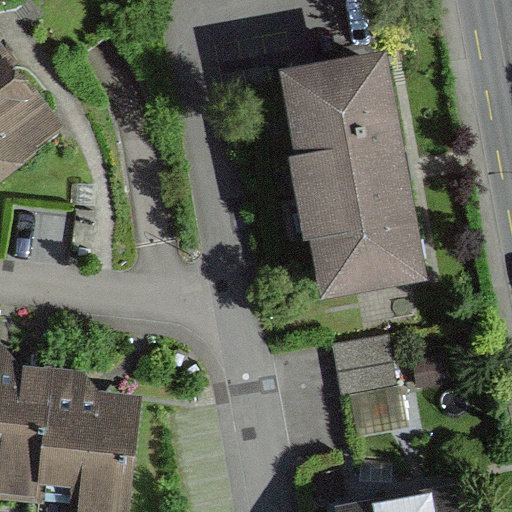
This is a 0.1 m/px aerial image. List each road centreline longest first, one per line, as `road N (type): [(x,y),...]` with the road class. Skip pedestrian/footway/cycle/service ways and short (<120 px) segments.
road 1 (residential): [(194,76),(237,311)]
road 2 (residential): [(0,286),(237,311)]
road 3 (residential): [(237,311),(274,511)]
road 4 (tertiary): [(511,138),(486,0)]
